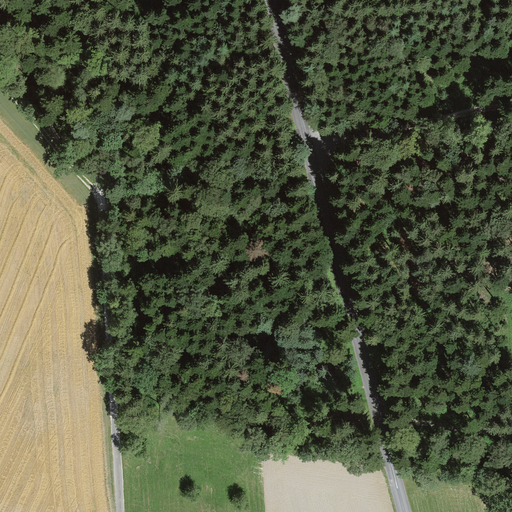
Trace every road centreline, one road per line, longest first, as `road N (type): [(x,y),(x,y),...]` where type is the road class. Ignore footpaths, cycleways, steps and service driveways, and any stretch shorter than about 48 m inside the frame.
road 1 (tertiary): [(403,511),(273,0)]
road 2 (track): [(119,511),(101,196),(62,0)]
road 3 (track): [(308,144),(511,103)]
road 4 (track): [(0,85),(101,196)]
road 5 (track): [(380,418),(511,435)]
